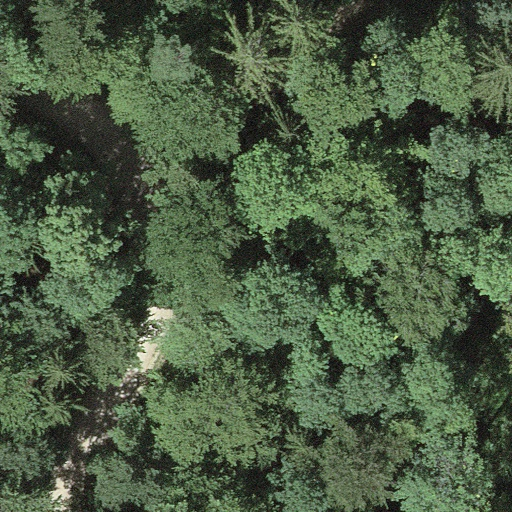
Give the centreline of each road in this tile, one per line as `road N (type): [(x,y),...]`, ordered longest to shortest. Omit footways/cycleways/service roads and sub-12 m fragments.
road 1 (track): [(0,89),(59,98),(131,154),(151,223),(155,304),(132,364),(36,511)]
road 2 (track): [(131,154),(327,51),(374,0)]
road 3 (track): [(37,0),(87,69),(93,124)]
